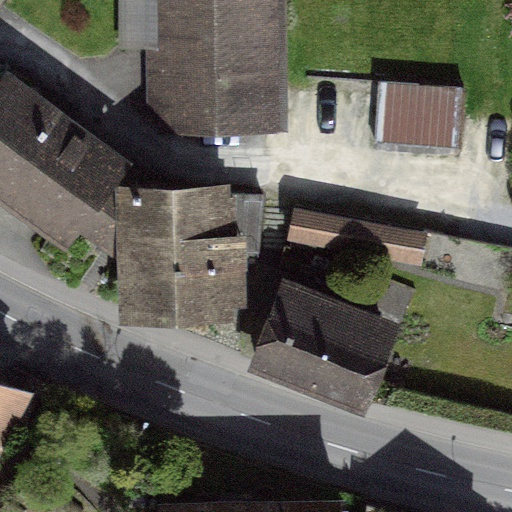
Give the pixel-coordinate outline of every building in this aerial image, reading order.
[(277,0),(149,0),(156,136),(283,131),(277,0)] [(117,159),(0,80),(0,200),(58,240),(66,227),(118,258),(114,191),(102,180),(117,159)] [(455,153),(459,91),(379,86),(375,149),(455,153)] [(226,184),(114,191),(118,258),(122,318),(234,311),(226,184)] [(405,260),(411,229),(298,208),(292,239),(405,260)] [(357,401),(387,327),(288,287),(258,361),(357,401)] [(0,385),(0,436),(20,393),(0,385)] [(330,511),(330,499),(155,508),(155,511),(330,511)]
